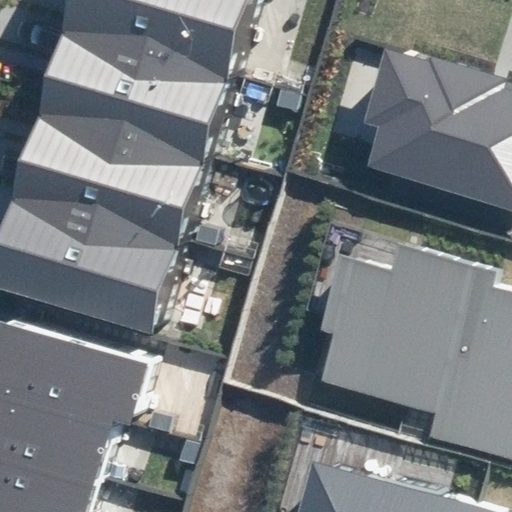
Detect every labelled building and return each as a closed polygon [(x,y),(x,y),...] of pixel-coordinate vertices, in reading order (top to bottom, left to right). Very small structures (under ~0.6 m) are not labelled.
[(170,314),(262,0),(81,0),(5,262),(170,314)] [(365,170),(511,209),(511,82),(382,48),(363,120),(377,124),(365,170)] [(426,437),(511,459),(511,291),(492,286),(497,267),(402,242),(393,274),(336,259),(318,329),(335,333),(322,381),(433,410),(426,437)] [(0,511),(101,511),(149,346),(0,303),(0,511)] [(498,511),(313,463),(299,511),(498,511)]
